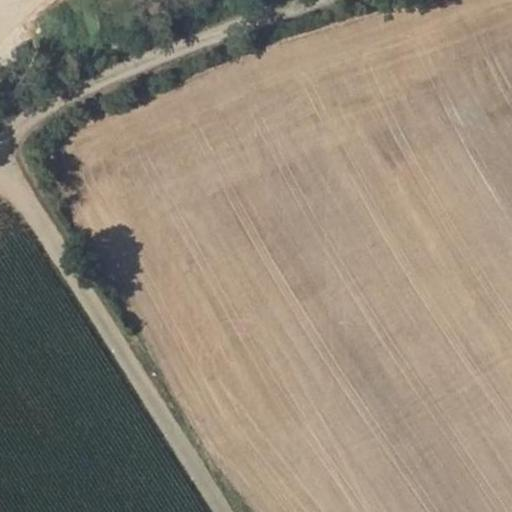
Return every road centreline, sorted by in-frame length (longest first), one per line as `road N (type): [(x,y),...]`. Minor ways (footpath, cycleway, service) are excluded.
road 1 (unclassified): [(212,511),(0,177)]
road 2 (track): [(0,146),(55,95),(294,0)]
